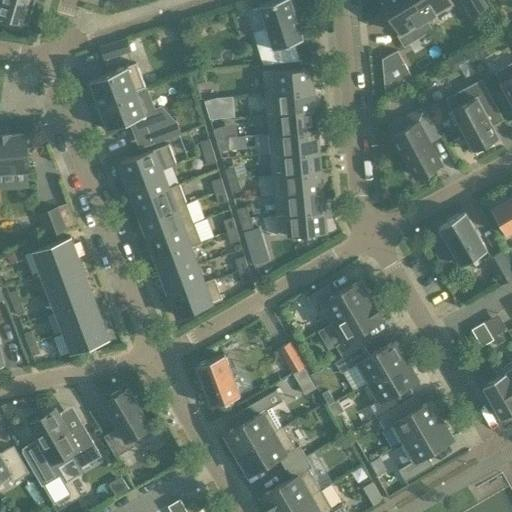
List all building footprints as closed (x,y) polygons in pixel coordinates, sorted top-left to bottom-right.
[(26,22),(32,0),(0,0),(0,14),(9,17),(8,21),(21,25),(22,21),(26,22)] [(294,41),(303,38),(294,9),(296,8),(293,0),(270,0),(258,4),(266,27),(253,31),(262,63),(301,59),(301,58),(299,58),(294,41)] [(416,24),(426,18),(415,0),(379,0),(400,33),(415,24),(416,24)] [(415,0),(426,18),(436,11),(451,2),(450,0),(415,0)] [(462,0),(472,15),(487,6),(483,0),(462,0)] [(126,37),(100,46),(103,58),(130,50),(126,37)] [(412,78),(397,49),(381,58),(385,92),(412,78)] [(476,69),(471,60),(460,66),(463,72),(468,74),(476,69)] [(89,79),(98,104),(136,90),(145,86),(136,62),(89,79)] [(511,62),(495,71),(511,102),(511,62)] [(264,92),(311,88),(309,67),(262,71),(264,92)] [(192,72),(196,83),(205,80),(202,69),(192,72)] [(491,139),(498,136),(482,106),(493,100),(481,79),(446,98),(452,109),(448,111),(454,123),(458,121),(473,149),(474,149),(476,153),(494,143),(491,139)] [(264,92),(266,113),(313,108),(311,88),(264,92)] [(145,114),(136,90),(98,104),(107,128),(145,114)] [(204,100),(207,112),(217,109),(214,97),(204,100)] [(416,176),(440,162),(429,142),(440,136),(424,106),(388,125),(416,176)] [(266,113),(268,133),(315,128),(313,108),(266,113)] [(176,120),(149,130),(154,142),(180,132),(176,120)] [(216,140),(225,137),(222,125),(212,128),(216,140)] [(268,133),(270,153),(317,149),(315,128),(268,133)] [(0,171),(29,169),(26,133),(10,134),(10,132),(0,132),(0,171)] [(229,148),(225,137),(216,140),(219,151),(229,148)] [(203,153),(213,150),(209,138),(200,141),(203,153)] [(175,162),(167,141),(155,146),(163,166),(175,162)] [(127,181),(161,168),(153,149),(120,161),(127,181)] [(270,153),(272,173),(319,169),(317,149),(270,153)] [(216,161),(213,150),(203,153),(206,164),(216,161)] [(228,180),(237,177),(234,165),(224,168),(228,180)] [(127,181),(134,200),(179,183),(167,187),(161,168),(127,181)] [(272,173),(274,194),(321,189),(319,169),(272,173)] [(215,192),(224,189),(221,177),(211,180),(215,192)] [(241,188),(237,177),(228,180),(231,191),(241,188)] [(186,202),(179,183),(134,200),(142,219),(186,202)] [(228,200),(224,189),(215,192),(218,203),(228,200)] [(274,194),(276,214),(323,210),(321,189),(274,194)] [(506,233),(511,229),(511,194),(491,207),(506,233)] [(193,222),(186,202),(142,219),(149,238),(193,222)] [(236,208),(240,220),(249,217),(246,205),(236,208)] [(47,236),(66,229),(57,206),(38,213),(47,236)] [(325,231),(323,210),(276,214),(278,235),(297,233),(298,237),(308,236),(308,233),(325,231)] [(461,264),(487,249),(464,211),(438,226),(449,243),(435,251),(442,263),(455,255),(461,264)] [(226,231),(236,228),(232,217),(223,220),(226,231)] [(249,217),(240,220),(243,231),(253,228),(249,217)] [(200,241),(193,222),(149,238),(156,257),(200,241)] [(239,240),(236,228),(226,231),(230,243),(239,240)] [(40,270),(78,256),(70,234),(44,244),(44,245),(32,249),(40,270)] [(156,257),(163,276),(196,264),(189,245),(201,241),(200,241),(156,257)] [(19,248),(7,253),(11,262),(23,258),(19,248)] [(486,259),(500,283),(511,276),(511,268),(501,250),(486,259)] [(40,270),(48,290),(86,276),(78,256),(40,270)] [(238,270),(248,267),(244,256),(235,259),(238,270)] [(203,282),(196,264),(163,276),(170,296),(215,279),(215,278),(203,282)] [(251,279),(248,267),(238,270),(241,282),(251,279)] [(48,290),(55,311),(93,296),(86,276),(48,290)] [(222,299),(215,279),(170,296),(178,315),(222,299)] [(320,304),(331,322),(371,299),(360,279),(334,294),(328,284),(307,296),(314,308),(320,304)] [(8,292),(13,303),(20,300),(16,289),(8,292)] [(93,296),(55,311),(63,331),(101,317),(93,296)] [(335,344),(342,356),(363,344),(356,333),(382,318),(371,299),(331,322),(341,340),(335,344)] [(20,300),(13,303),(17,314),(25,311),(20,300)] [(109,339),(101,317),(63,331),(71,352),(83,348),(109,339)] [(477,325),(487,342),(494,339),(483,321),(477,325)] [(481,346),(487,342),(477,325),(471,329),(481,346)] [(24,333),(28,344),(36,341),(32,330),(24,333)] [(369,354),(363,344),(342,356),(349,367),(355,364),(366,382),(406,359),(395,339),(369,354)] [(36,341),(28,344),(32,355),(40,352),(36,341)] [(279,347),(293,372),(304,365),(290,341),(279,347)] [(211,405),(239,394),(224,353),(196,363),(211,405)] [(370,404),(377,416),(397,404),(391,393),(417,378),(406,359),(366,382),(376,400),(370,404)] [(500,362),(499,363),(511,384),(511,360),(502,366),(500,362)] [(502,417),(511,410),(511,384),(499,363),(492,367),(497,375),(482,383),(502,417)] [(303,366),(293,373),(299,383),(309,377),(303,366)] [(149,425),(128,388),(121,392),(120,389),(110,395),(111,398),(104,401),(119,426),(103,435),(115,456),(154,433),(149,425)] [(225,432),(237,453),(284,426),(283,425),(273,431),(261,412),(282,400),(276,389),(248,405),(254,415),(225,432)] [(328,389),(322,392),(328,403),(334,400),(328,389)] [(337,399),(328,404),(334,415),(343,410),(337,399)] [(404,414),(397,404),(377,416),(384,428),(390,424),(401,442),(441,419),(429,399),(404,414)] [(79,467),(101,454),(82,422),(68,430),(54,407),(28,422),(35,434),(33,435),(40,448),(42,446),(51,461),(53,460),(56,465),(72,455),(79,467)] [(452,438),(441,419),(401,442),(411,461),(398,468),(405,480),(433,464),(426,453),(452,438)] [(295,446),(284,426),(237,453),(249,473),(278,456),(284,467),(305,455),(299,444),(295,446)] [(13,444),(0,451),(0,476),(9,472),(14,480),(29,471),(13,444)] [(311,466),(305,455),(284,467),(290,477),(261,495),(271,511),(278,511),(320,488),(308,468),(311,466)] [(128,488),(121,475),(108,482),(115,495),(128,488)] [(373,505),(383,500),(372,481),(363,487),(373,505)] [(331,508),(320,488),(278,511),(347,511),(342,502),(331,508)] [(174,502),(179,511),(187,511),(180,498),(174,502)] [(171,511),(179,511),(174,502),(168,505),(171,511)]
